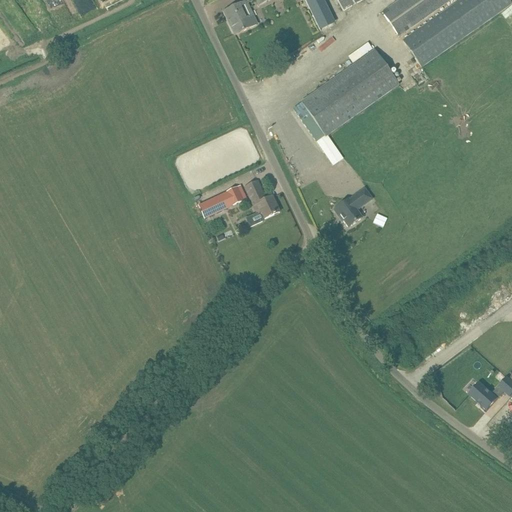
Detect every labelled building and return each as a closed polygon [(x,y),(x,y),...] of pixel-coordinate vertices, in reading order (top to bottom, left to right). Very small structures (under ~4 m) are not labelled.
[(304,0),(315,31),(331,25),(322,0),(304,0)] [(363,0),(337,0),(344,11),(363,0)] [(401,0),(382,13),(399,37),(450,0),(401,0)] [(508,0),(460,0),(402,41),(422,68),(511,5),(508,0)] [(224,13),(227,11),(231,20),(228,21),(235,36),(257,25),(247,4),(239,8),(238,5),(224,12),(224,13)] [(293,110),(316,143),(325,137),(325,138),(399,86),(374,51),(301,103),(302,104),(293,110)] [(257,183),(248,187),(245,188),(257,214),(261,212),(265,220),(279,213),(272,197),(265,200),(257,183)] [(247,199),(241,186),(199,207),(205,220),(225,210),(231,207),(247,199)] [(355,198),(350,202),(348,200),(335,210),(348,228),(362,218),(355,209),(361,205),(362,207),(372,200),(364,189),(354,196),(355,198)] [(382,226),(385,218),(376,215),(373,223),(382,226)] [(479,384),(469,396),(477,403),(477,404),(481,407),(481,406),(487,412),(504,392),(510,397),(511,395),(511,382),(509,380),(507,378),(492,395),(479,384)]
